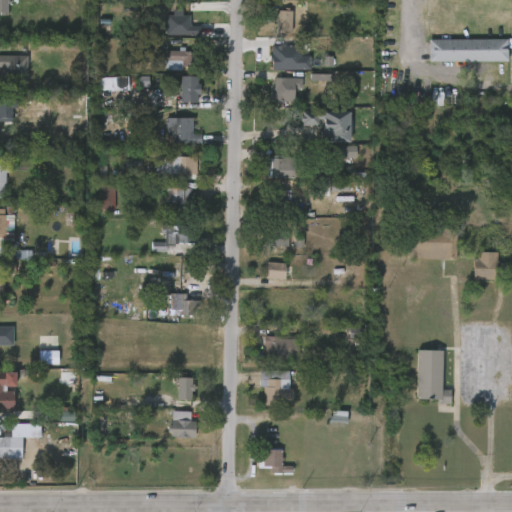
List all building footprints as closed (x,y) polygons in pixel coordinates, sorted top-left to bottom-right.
[(291,33),(275,33),(275,11),(291,11),(291,33)] [(189,22),(190,27),(200,27),(200,35),(166,35),(166,16),(189,16),(189,22)] [(505,61),(426,62),(426,40),(505,39),(505,61)] [(184,48),(184,53),(198,53),(197,57),(202,57),(201,67),(181,67),(181,62),(164,61),(164,57),(161,57),(161,53),(164,53),(165,45),(178,46),(178,47),(184,48)] [(309,70),(309,56),(301,56),(301,46),(270,47),(271,71),(309,70)] [(0,55),(28,56),(28,81),(2,81),(2,68),(0,68),(0,55)] [(188,74),(188,77),(197,77),(197,85),(200,85),(200,96),(197,96),(197,103),(180,103),(179,74),(188,74)] [(302,78),(301,88),(294,88),(294,101),(270,100),(271,90),(273,90),(274,76),(302,78)] [(128,90),(127,77),(97,78),(98,91),(128,90)] [(19,96),(19,108),(14,108),(13,122),(0,121),(0,100),(12,100),(12,95),(19,96)] [(350,110),(350,141),(320,139),(320,129),(322,130),(322,123),(318,123),(318,125),(302,125),(302,121),(301,121),(301,114),(302,114),(302,111),(350,110)] [(193,117),(193,133),(201,133),(201,142),(165,142),(165,118),(193,117)] [(356,145),(356,157),(328,157),(328,146),(356,145)] [(178,147),(178,156),(196,156),(196,173),(155,173),(155,147),(178,147)] [(282,155),(282,158),(295,158),(294,177),(282,178),(282,176),(266,176),(266,157),(271,157),(271,155),(282,155)] [(0,164),(7,164),(13,166),(13,171),(7,172),(6,198),(0,198),(0,164)] [(328,196),(328,182),(313,181),(313,196),(328,196)] [(113,209),(99,209),(99,184),(114,185),(113,209)] [(191,197),(190,211),(174,210),(174,201),(166,201),(166,187),(191,187),(191,197)] [(284,188),(284,200),(291,201),(291,207),(287,206),(287,213),(269,213),(269,209),(266,209),(266,199),(269,199),(269,187),(284,188)] [(0,209),(5,209),(6,223),(12,223),(12,231),(6,230),(6,235),(1,234),(1,238),(0,237),(0,209)] [(194,224),(193,243),(167,243),(167,252),(151,251),(151,241),(164,241),(164,233),(161,233),(161,224),(194,224)] [(288,231),(288,246),(264,245),(265,240),(260,240),(261,224),(268,224),(268,230),(288,231)] [(416,233),(438,233),(438,228),(456,228),(455,260),(408,259),(408,226),(416,227),(416,233)] [(497,251),(497,262),(505,262),(505,280),(472,279),(473,258),(476,258),(477,250),(497,251)] [(286,263),(284,279),(265,278),(267,261),(286,263)] [(186,299),(201,300),(201,306),(194,306),(194,315),(178,315),(178,300),(173,300),(174,293),(186,293),(186,299)] [(292,298),(292,300),(300,300),(300,317),(292,317),(292,324),(265,322),(265,308),(264,308),(264,299),(292,298)] [(0,316),(4,316),(4,324),(10,324),(10,317),(22,317),(22,326),(11,326),(11,330),(5,330),(5,353),(0,353),(0,316)] [(0,346),(12,346),(12,327),(0,327),(0,346)] [(267,335),(299,336),(299,358),(264,358),(263,335),(267,335)] [(448,391),(447,405),(435,405),(435,400),(414,399),(415,350),(440,351),(439,391),(448,391)] [(38,365),(57,364),(57,351),(38,351),(38,365)] [(16,386),(5,386),(5,391),(16,391),(16,400),(12,400),(12,415),(1,415),(1,402),(0,402),(0,372),(16,372),(16,386)] [(176,400),(191,401),(192,378),(177,378),(176,400)] [(282,380),(282,390),(295,390),(295,399),(282,398),(282,406),(265,406),(265,387),(270,387),(270,380),(282,380)] [(195,421),(195,438),(170,437),(170,432),(167,432),(167,425),(171,425),(171,411),(194,412),(194,421),(195,421)] [(11,437),(13,450),(11,450),(11,459),(0,458),(0,429),(1,429),(1,437),(11,437)] [(281,450),(282,461),(281,461),(281,466),(291,466),(291,473),(270,473),(270,466),(262,466),(262,462),(258,462),(259,454),(262,454),(262,450),(281,450)]
